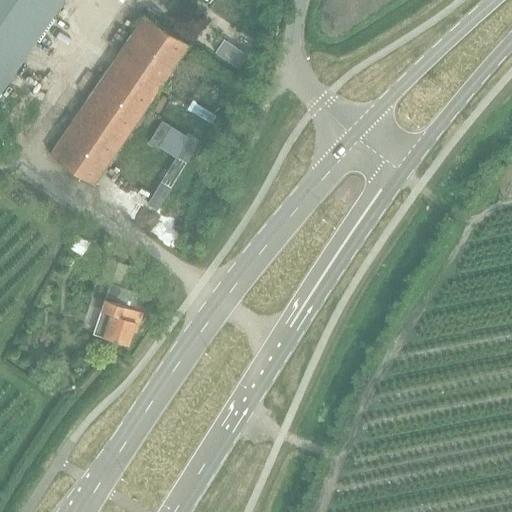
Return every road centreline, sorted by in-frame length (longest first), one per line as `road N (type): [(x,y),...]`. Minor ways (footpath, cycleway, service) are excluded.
road 1 (secondary): [(356,144),(190,342),(81,511)]
road 2 (secondary): [(175,511),(395,170)]
road 3 (track): [(325,511),(348,451),(475,220),(458,201),(420,185)]
road 4 (secondary): [(498,0),(356,144)]
road 5 (unclassified): [(356,144),(314,106),(291,66),(299,0)]
road 6 (secondary): [(395,170),(511,47)]
